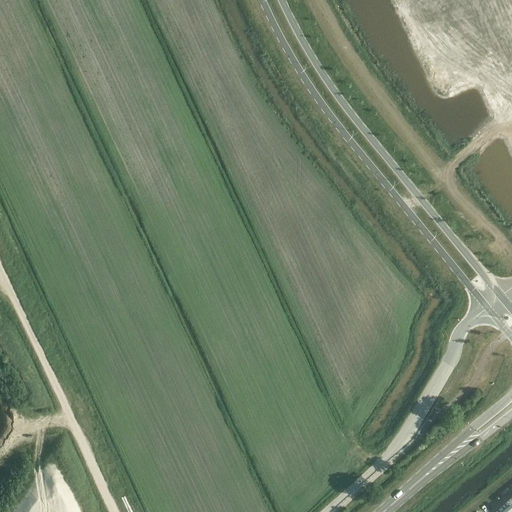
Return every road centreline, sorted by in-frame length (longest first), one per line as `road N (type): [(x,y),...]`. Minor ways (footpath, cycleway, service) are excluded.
road 1 (secondary): [(262,0),(320,103),(486,308)]
road 2 (secondary): [(501,295),(341,103),(282,0)]
road 3 (track): [(0,269),(112,511)]
road 4 (unclassified): [(327,511),(403,439),(460,330),(486,308)]
road 5 (primary): [(511,395),(423,477)]
